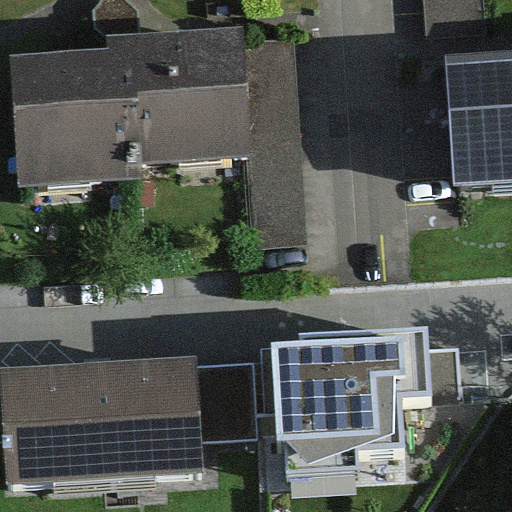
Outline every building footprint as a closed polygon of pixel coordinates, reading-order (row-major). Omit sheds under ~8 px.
[(485,0),(429,0),(430,23),(486,21),(485,0)] [(159,77),(21,83),(26,201),(180,195),(179,178),(293,174),(288,51),(158,56),(159,77)] [(511,72),(451,76),(451,86),(458,200),(459,204),(511,200),(511,72)] [(434,355),(267,366),(275,477),(441,465),(434,355)] [(250,370),(0,387),(0,446),(4,446),(8,502),(207,489),(204,447),(255,443),(250,370)]
